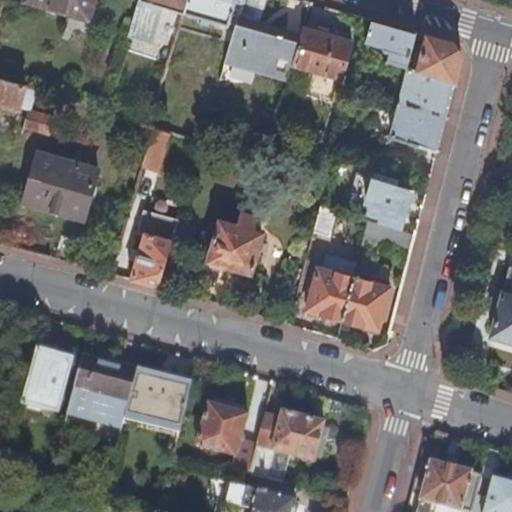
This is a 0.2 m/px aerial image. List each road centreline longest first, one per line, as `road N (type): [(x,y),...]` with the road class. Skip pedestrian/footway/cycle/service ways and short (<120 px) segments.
road 1 (residential): [(0,281),(404,394)]
road 2 (residential): [(494,28),(404,394)]
road 3 (residential): [(404,394),(374,511)]
